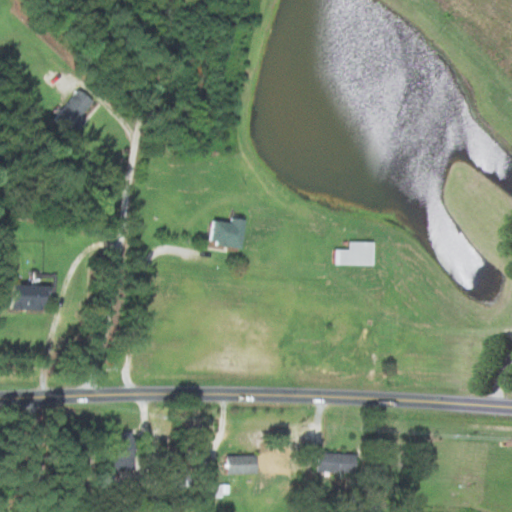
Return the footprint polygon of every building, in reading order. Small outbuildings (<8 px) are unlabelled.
[(89,101),(75,89),(50,118),(64,130),(70,124),(75,128),(82,119),(77,115),(89,101)] [(237,248),(242,216),(228,214),(227,223),(208,220),(205,243),(237,248)] [(370,241),(345,241),(345,249),(331,248),(330,264),(370,265),(370,241)] [(37,294),(44,294),(44,285),(5,284),(5,309),(36,310),(37,294)] [(106,434),(107,470),(128,469),(127,434),(106,434)] [(312,471),(350,472),(350,453),(313,452),(312,471)] [(222,456),(222,475),(252,474),(251,455),(222,456)] [(205,496),(226,497),(226,484),(205,484),(205,496)]
